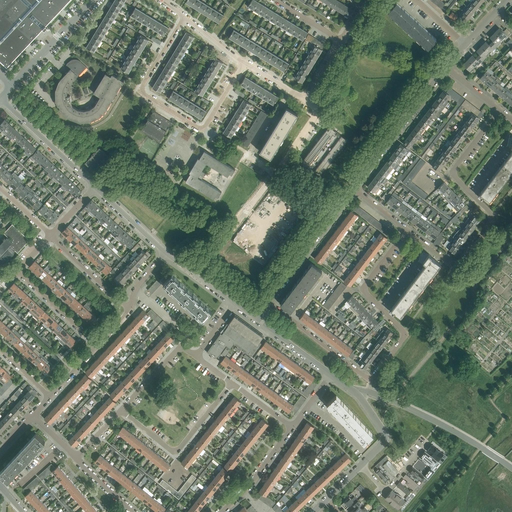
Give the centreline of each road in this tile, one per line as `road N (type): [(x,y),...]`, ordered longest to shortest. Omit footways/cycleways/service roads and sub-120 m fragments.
road 1 (residential): [(247,64),(202,132),(149,97),(147,85),(185,18)]
road 2 (residential): [(194,276),(316,115),(305,101)]
road 3 (residential): [(453,265),(492,217),(449,173),(498,110)]
road 4 (residential): [(370,381),(406,336),(363,289),(407,229)]
road 5 (residential): [(120,411),(174,453),(232,383)]
road 6 (residential): [(353,187),(445,67)]
road 7 (residential): [(266,301),(353,187)]
road 8 (residential): [(97,190),(2,98)]
road 9 (residential): [(370,381),(266,301)]
